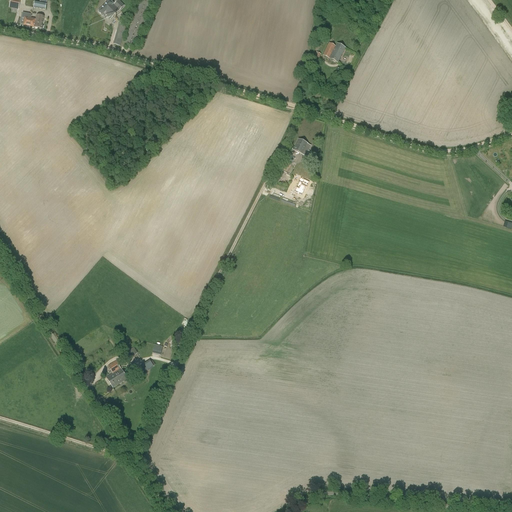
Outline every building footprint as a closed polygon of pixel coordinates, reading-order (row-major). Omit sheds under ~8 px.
[(11,0),(9,8),(18,10),(19,0),(11,0)] [(34,2),(33,8),(46,10),(47,1),(44,0),(40,0),(40,3),(34,2)] [(153,1),(149,0),(139,0),(124,44),(136,48),(153,1)] [(102,16),(104,13),(110,20),(124,6),(118,1),(114,5),(110,1),(98,12),(102,16)] [(30,27),(33,28),(35,20),(30,19),(31,15),(23,13),(22,17),(24,18),(25,18),(23,26),(26,26),(27,27),(29,28),(30,27)] [(35,20),(33,28),(41,29),(43,21),(44,16),(37,15),(36,20),(35,20)] [(119,24),(113,45),(120,46),(126,26),(119,24)] [(336,47),(329,44),(323,56),(337,63),(345,48),(337,44),(336,47)] [(298,140),(293,151),(304,156),(306,153),(307,153),(309,149),(306,148),(308,144),(298,140)] [(280,171),(287,174),(293,161),(286,158),(280,171)] [(300,178),(297,185),(297,186),(294,193),(302,196),(306,188),(307,188),(309,182),(300,178)] [(163,347),(154,345),(152,353),(160,356),(163,347)] [(122,355),(126,361),(138,353),(134,347),(122,355)] [(119,367),(116,361),(108,366),(113,374),(106,378),(112,388),(118,385),(114,378),(116,377),(114,373),(116,372),(115,370),(119,367)] [(150,361),(139,368),(142,373),(143,374),(153,367),(150,361)] [(121,370),(119,367),(115,370),(116,372),(114,373),(116,377),(114,378),(118,385),(127,380),(121,370)] [(142,373),(139,368),(134,371),(133,369),(131,370),(136,378),(143,374),(142,373)]
